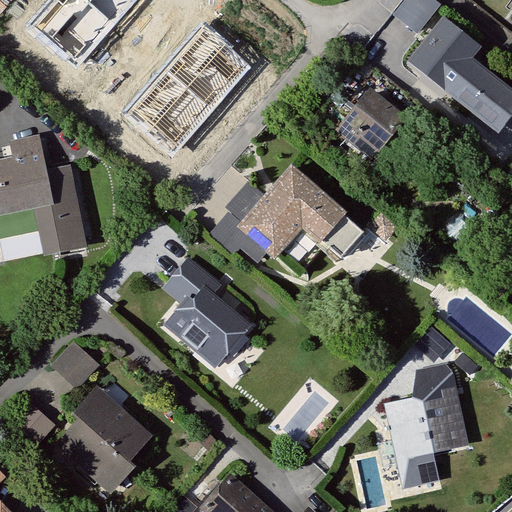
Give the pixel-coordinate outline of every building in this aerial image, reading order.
[(440,3),(435,0),(407,0),(396,17),(418,33),(440,3)] [(486,43),(443,12),(406,61),(500,130),(511,113),(511,86),(474,59),(486,43)] [(413,115),(373,83),(335,131),(375,162),(413,115)] [(7,155),(0,156),(0,211),(35,205),(42,233),(46,251),(46,257),(88,248),(71,168),(48,173),(40,133),(4,140),(7,155)] [(368,228),(294,164),(239,228),(274,258),(299,230),(337,263),(368,228)] [(223,281),(183,250),(158,282),(176,296),(155,322),(212,366),(250,318),(215,291),(223,281)] [(378,314),(358,317),(362,346),(383,343),(378,314)] [(97,363),(73,343),(55,365),(78,385),(97,363)] [(466,443),(452,364),(415,370),(420,397),(387,402),(402,489),(443,482),(437,448),(466,443)] [(155,435),(98,384),(74,411),(82,418),(56,447),(112,496),(139,466),(132,460),(155,435)] [(43,438),(58,421),(37,402),(22,418),(43,438)] [(262,511),(228,480),(202,508),(206,511),(262,511)]
